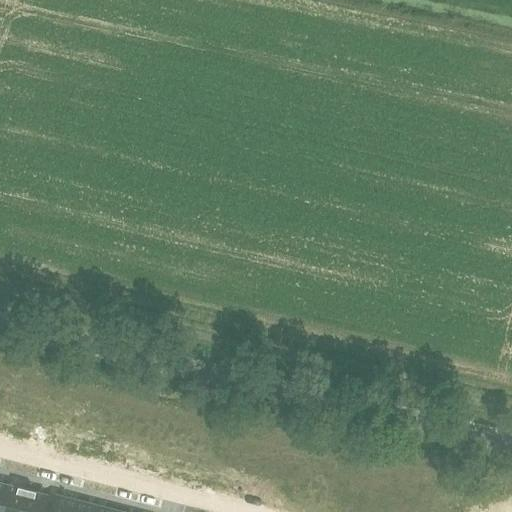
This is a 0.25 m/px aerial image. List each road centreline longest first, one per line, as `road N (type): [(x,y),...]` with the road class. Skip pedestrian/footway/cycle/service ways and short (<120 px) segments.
road 1 (tertiary): [(511,439),(0,319)]
road 2 (residential): [(247,511),(0,452)]
